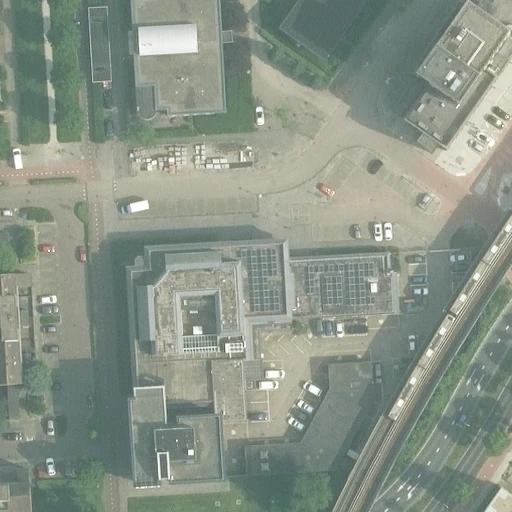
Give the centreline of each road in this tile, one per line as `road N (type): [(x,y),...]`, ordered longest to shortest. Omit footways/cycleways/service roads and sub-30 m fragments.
road 1 (residential): [(0,455),(82,450),(69,195)]
road 2 (residential): [(69,195),(288,178),(349,120)]
road 3 (tertiary): [(511,333),(399,511)]
road 4 (residential): [(349,120),(511,228)]
road 5 (residential): [(349,120),(428,0)]
road 6 (tertiary): [(438,511),(511,392)]
